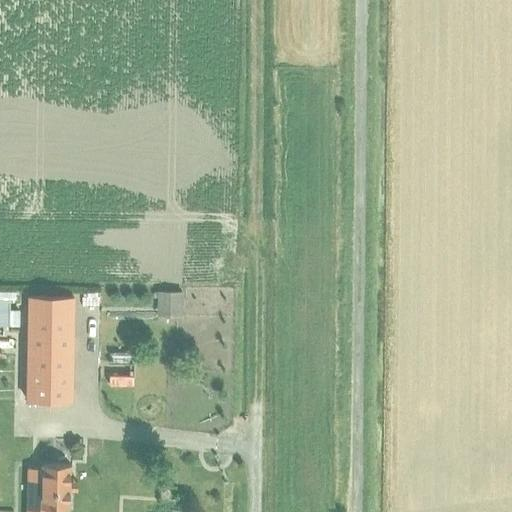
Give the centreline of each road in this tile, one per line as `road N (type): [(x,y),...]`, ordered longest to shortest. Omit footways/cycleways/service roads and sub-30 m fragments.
road 1 (track): [(356,511),(360,0)]
road 2 (track): [(267,0),(266,272),(254,442)]
